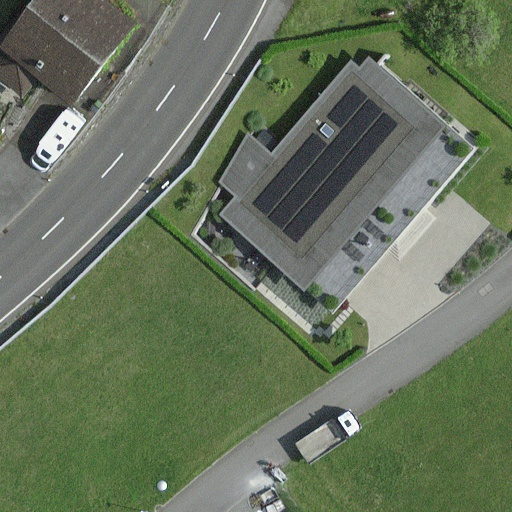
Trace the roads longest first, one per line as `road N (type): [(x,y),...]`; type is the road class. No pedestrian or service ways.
road 1 (unclassified): [(200,511),(511,276)]
road 2 (primary): [(230,0),(146,130),(90,198),(0,281)]
